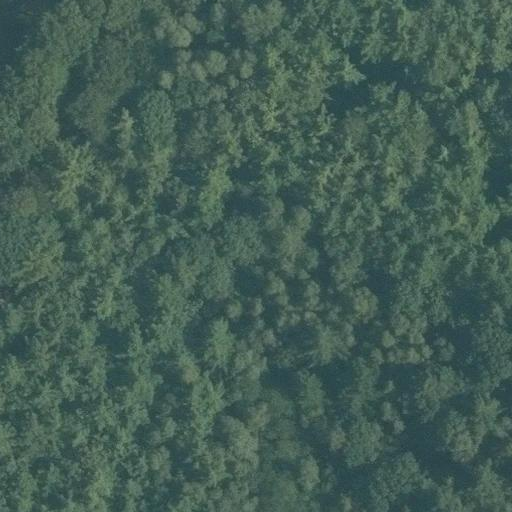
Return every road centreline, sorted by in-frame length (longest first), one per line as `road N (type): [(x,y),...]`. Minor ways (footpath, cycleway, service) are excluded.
road 1 (track): [(92,64),(511,357)]
road 2 (track): [(0,240),(92,64)]
